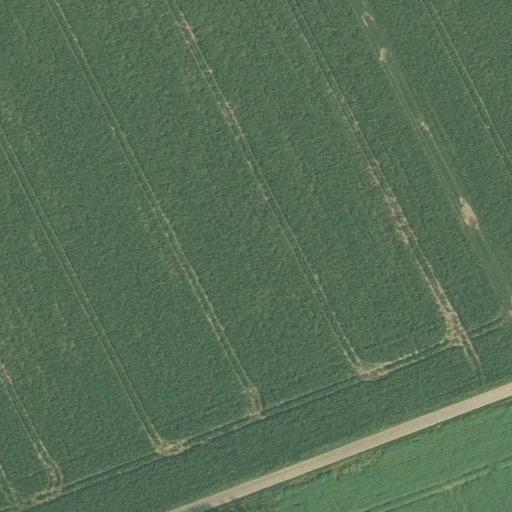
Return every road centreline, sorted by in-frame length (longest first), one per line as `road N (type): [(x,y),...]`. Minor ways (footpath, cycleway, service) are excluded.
road 1 (unclassified): [(189,511),(511,389)]
road 2 (track): [(511,298),(361,0)]
